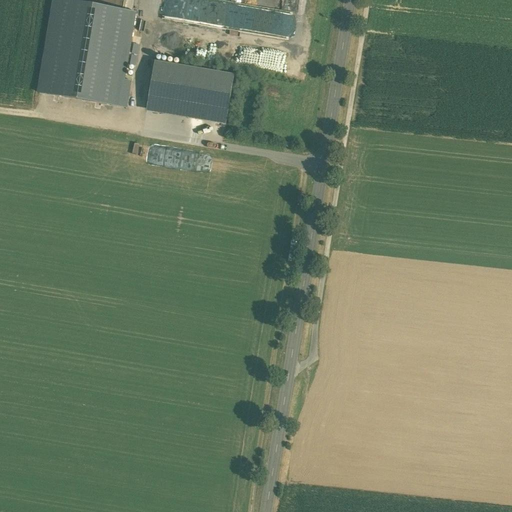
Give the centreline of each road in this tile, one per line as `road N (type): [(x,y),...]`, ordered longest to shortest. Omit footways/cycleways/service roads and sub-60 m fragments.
road 1 (tertiary): [(351,0),(265,511)]
road 2 (track): [(287,374),(312,358),(368,0)]
road 3 (track): [(307,161),(250,511)]
road 4 (track): [(323,162),(0,104)]
